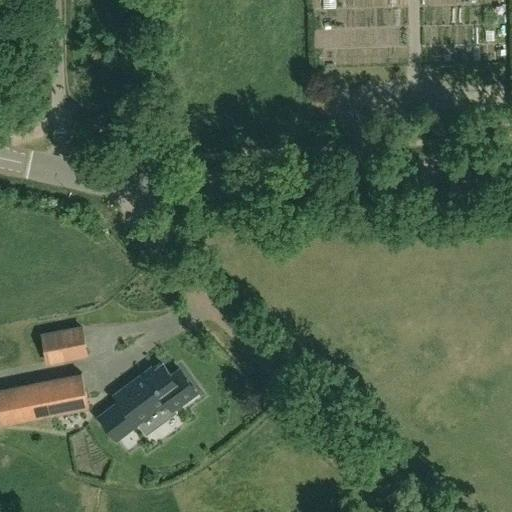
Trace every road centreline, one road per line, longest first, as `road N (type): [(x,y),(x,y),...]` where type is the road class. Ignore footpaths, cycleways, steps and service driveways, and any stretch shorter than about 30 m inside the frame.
road 1 (residential): [(407,511),(135,226),(123,187)]
road 2 (unclassified): [(123,187),(511,161)]
road 3 (unclassified): [(59,173),(54,0)]
